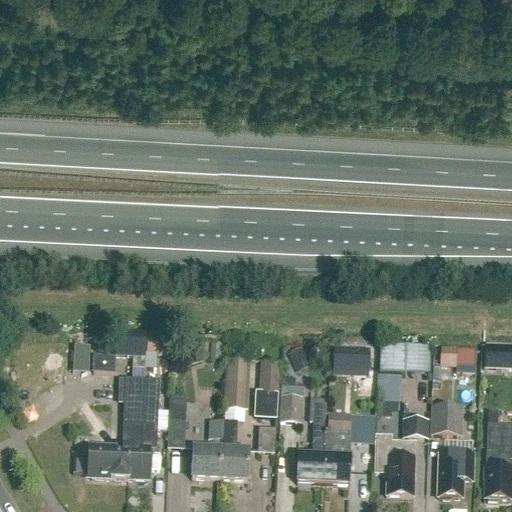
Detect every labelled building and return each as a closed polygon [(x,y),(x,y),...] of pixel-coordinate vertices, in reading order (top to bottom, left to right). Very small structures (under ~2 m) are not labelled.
[(144,373),(145,349),(145,337),(114,336),(113,360),(132,361),(131,372),(144,373)] [(165,360),(165,350),(166,337),(146,336),(146,360),(165,360)] [(73,349),(72,375),(87,376),(89,350),(73,349)] [(511,350),(485,349),(484,373),(511,374),(511,350)] [(405,377),(405,351),(379,350),(378,376),(405,377)] [(299,352),(288,357),(295,370),(305,364),(299,352)] [(332,352),(332,372),(368,373),(368,353),(332,352)] [(454,370),(454,352),(439,352),(438,369),(454,370)] [(474,370),(474,354),(455,354),(455,370),(474,370)] [(114,378),(115,363),(94,362),(93,377),(114,378)] [(225,363),(222,426),(219,484),(247,485),(248,454),(227,453),(228,443),(234,443),(235,427),(243,427),(246,364),(225,363)] [(274,421),(277,366),(260,365),(259,396),(254,395),(253,420),(274,421)] [(397,415),(397,377),(375,377),(375,415),(397,415)] [(282,381),(282,389),(293,390),(294,382),(282,381)] [(156,454),(159,384),(125,382),(124,394),(120,394),(119,405),(124,405),(122,451),(89,449),(87,481),(111,482),(112,483),(127,484),(128,483),(147,484),(149,453),(156,454)] [(301,430),(302,403),(280,401),(278,428),(301,430)] [(326,436),(328,404),(312,404),(311,426),(314,426),(312,460),(299,459),(297,487),(323,488),(326,436)] [(461,441),(462,411),(430,410),(429,440),(461,441)] [(511,429),(496,429),(496,416),(489,416),(486,474),(484,473),(484,487),(486,487),(485,503),(511,504),(511,470),(511,429)] [(329,418),(328,436),(338,436),(339,436),(339,437),(350,438),(351,419),(329,418)] [(184,454),(185,425),(169,424),(167,453),(184,454)] [(427,443),(428,424),(402,424),(401,443),(427,443)] [(219,484),(222,426),(209,425),(208,442),(214,442),(213,453),(192,451),(191,482),(219,484)] [(275,433),(258,432),(256,456),(273,457),(275,433)] [(328,436),(326,436),(323,488),(349,490),(351,462),(349,462),(350,448),(338,448),(338,436),(328,436)] [(414,501),(415,462),(414,462),(414,450),(389,449),(389,443),(376,443),(375,476),(387,477),(386,500),(414,501)] [(473,487),(474,459),(439,458),(438,502),(463,502),(463,486),(473,487)]
